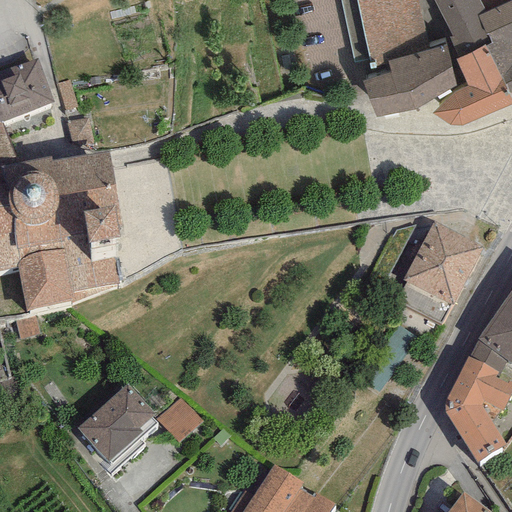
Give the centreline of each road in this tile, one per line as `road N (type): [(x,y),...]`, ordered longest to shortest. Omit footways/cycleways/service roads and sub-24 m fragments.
road 1 (residential): [(511,112),(398,117),(308,105),(164,149),(85,162),(36,47)]
road 2 (tertiary): [(388,511),(426,412),(511,255)]
